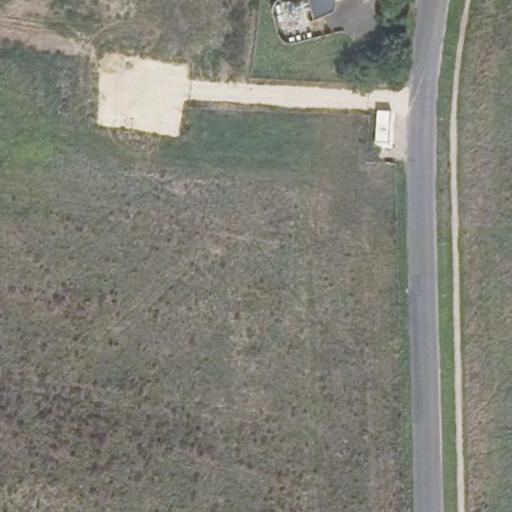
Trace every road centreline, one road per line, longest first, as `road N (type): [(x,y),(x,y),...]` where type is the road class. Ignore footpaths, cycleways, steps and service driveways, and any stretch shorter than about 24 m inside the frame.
road 1 (unclassified): [(437,0),(417,137),(421,511)]
road 2 (track): [(242,0),(240,92),(421,100)]
road 3 (track): [(112,86),(240,92)]
